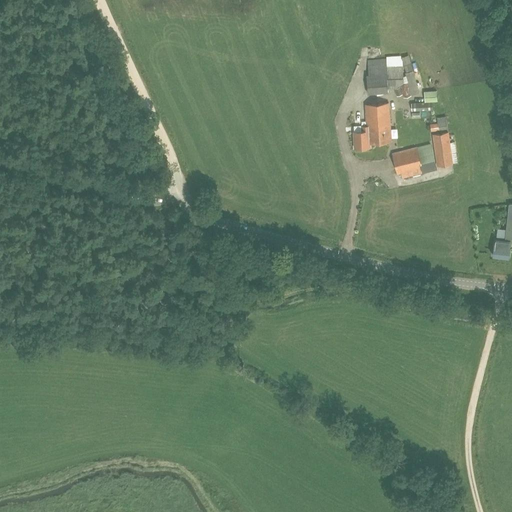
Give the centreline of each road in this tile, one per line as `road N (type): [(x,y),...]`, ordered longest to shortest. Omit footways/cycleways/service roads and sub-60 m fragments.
road 1 (tertiary): [(511,289),(346,256),(0,161)]
road 2 (track): [(501,288),(468,430),(480,511)]
road 3 (track): [(172,163),(99,0)]
